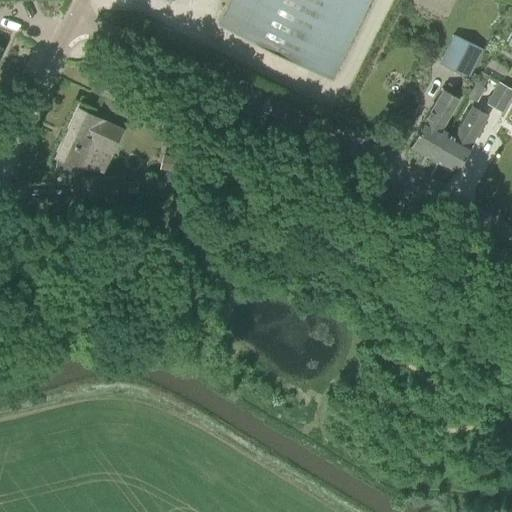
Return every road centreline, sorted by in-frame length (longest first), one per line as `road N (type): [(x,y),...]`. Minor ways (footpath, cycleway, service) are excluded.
road 1 (unclassified): [(511,235),(73,17)]
road 2 (unclassified): [(0,164),(73,17)]
